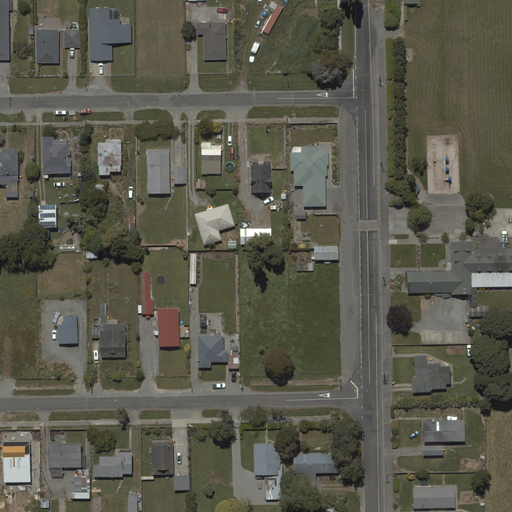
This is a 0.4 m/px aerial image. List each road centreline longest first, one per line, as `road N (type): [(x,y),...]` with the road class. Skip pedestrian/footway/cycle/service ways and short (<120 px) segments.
road 1 (residential): [(0,405),(369,397)]
road 2 (residential): [(0,103),(365,97)]
road 3 (residential): [(365,97),(369,397)]
